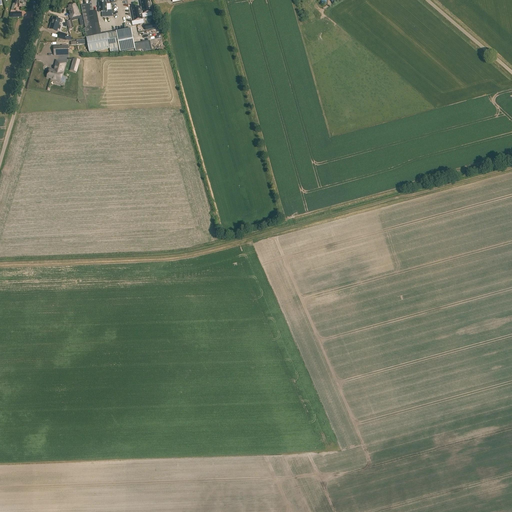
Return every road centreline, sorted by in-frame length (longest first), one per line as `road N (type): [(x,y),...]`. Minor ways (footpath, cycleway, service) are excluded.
road 1 (track): [(0,263),(192,252),(511,167)]
road 2 (unclassified): [(0,162),(48,0)]
